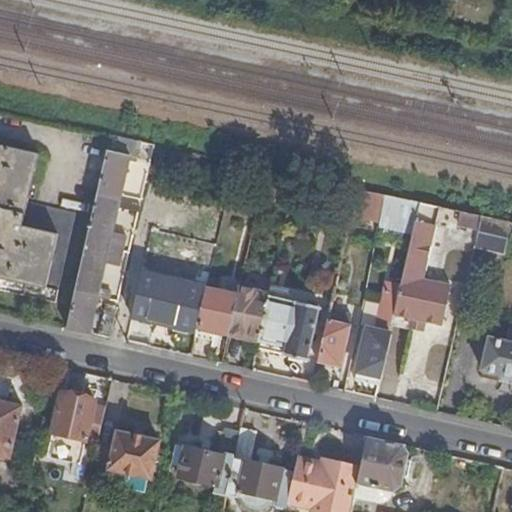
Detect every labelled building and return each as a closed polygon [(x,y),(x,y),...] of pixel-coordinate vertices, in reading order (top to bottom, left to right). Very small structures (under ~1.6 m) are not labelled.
[(110,140),(108,150),(130,155),(133,145),(110,140)] [(24,225),(40,155),(0,145),(0,276),(45,286),(56,233),(24,225)] [(108,150),(68,328),(91,333),(130,155),(108,150)] [(280,173),(266,170),(264,180),(278,183),(280,173)] [(278,183),(264,180),(260,198),(273,202),(278,183)] [(355,204),(383,211),(386,196),(359,190),(355,204)] [(383,211),(380,227),(413,235),(420,204),(386,196),(383,211)] [(420,204),(413,235),(398,300),(395,315),(412,319),(428,323),(442,326),(451,286),(423,279),(440,208),(420,204)] [(460,213),(457,228),(477,232),(481,217),(460,213)] [(477,232),(474,246),(503,253),(510,224),(481,217),(477,232)] [(270,295),(292,300),(294,292),(272,287),(270,295)] [(238,297),(230,333),(260,341),(270,295),(240,288),(238,297)] [(207,290),(199,326),(214,330),(230,333),(238,297),(207,290)] [(270,295),(260,341),(287,347),(285,357),(287,357),(288,356),(307,360),(307,362),(309,362),(309,361),(310,361),(311,359),(309,358),(320,309),(322,309),(320,306),(319,307),(292,300),(270,295)] [(357,378),(379,383),(395,315),(398,300),(387,298),(380,332),(368,330),(357,378)] [(428,323),(412,319),(409,329),(426,332),(428,323)] [(330,320),(320,362),(343,368),(352,325),(330,320)] [(199,326),(197,336),(212,340),(214,330),(199,326)] [(511,342),(506,341),(490,337),(483,370),(511,376),(511,342)] [(96,396),(83,393),(82,399),(94,402),(96,396)] [(87,435),(90,423),(94,402),(82,399),(61,394),(52,434),(86,441),(87,435)] [(22,406),(0,401),(0,456),(10,459),(22,406)] [(99,439),(102,426),(90,423),(87,435),(99,439)] [(199,451),(175,446),(171,465),(182,467),(180,477),(215,486),(214,493),(226,496),(240,433),(240,432),(224,428),(219,456),(199,451)] [(159,442),(116,432),(103,493),(145,502),(159,442)] [(240,433),(226,496),(238,499),(240,491),(274,499),(273,507),(285,510),(287,500),(293,473),(251,463),(257,437),(240,433)] [(402,445),(369,438),(362,467),(355,496),(380,502),(382,490),(394,493),(402,487),(404,478),(405,478),(409,461),(408,460),(409,455),(402,445)] [(200,446),(176,441),(175,446),(199,451),(200,446)] [(324,465),(297,458),(293,473),(287,500),(313,506),(312,511),(351,511),(355,496),(362,467),(339,461),(337,468),(324,465)] [(326,458),(324,465),(337,468),(339,461),(326,458)] [(238,499),(237,503),(241,510),(244,511),(270,511),(272,511),(273,507),(274,499),(240,491),(238,499)]
